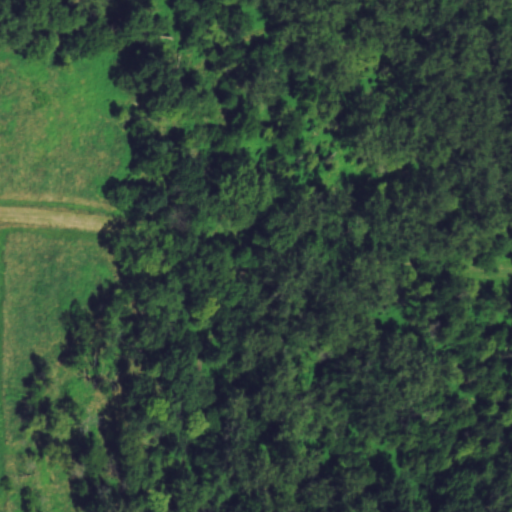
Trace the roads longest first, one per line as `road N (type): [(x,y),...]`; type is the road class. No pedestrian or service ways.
road 1 (track): [(450,0),(159,7),(95,28),(53,19),(32,0)]
road 2 (track): [(282,250),(206,350),(140,408),(140,445),(188,495),(191,511)]
road 3 (track): [(282,250),(84,215),(0,212)]
road 4 (track): [(511,276),(282,250)]
